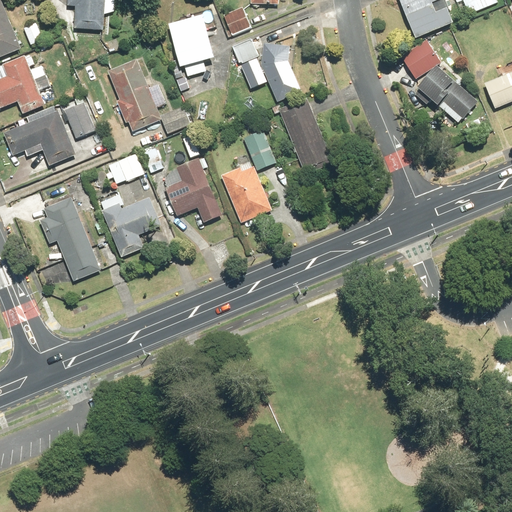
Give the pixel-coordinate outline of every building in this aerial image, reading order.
[(105,28),(106,0),(68,0),(69,3),(77,4),(76,26),(105,28)] [(447,0),(401,0),(416,36),(456,20),(447,0)] [(456,0),(461,13),(469,10),(470,14),(499,3),(497,0),(456,0)] [(0,60),(24,50),(4,1),(0,2),(0,60)] [(244,8),(224,16),(232,36),(252,28),(244,8)] [(205,11),(170,22),(182,63),(217,53),(205,11)] [(36,23),(24,28),(30,46),(43,41),(36,23)] [(263,63),(279,99),(303,88),(290,59),(292,44),(265,41),(263,63)] [(252,42),(234,49),(239,64),(258,57),(252,42)] [(12,78),(0,82),(0,111),(21,103),(26,115),(48,106),(29,57),(7,66),(12,78)] [(163,117),(138,57),(109,69),(121,97),(118,99),(127,121),(130,120),(134,130),(163,117)] [(258,60),(241,67),(251,90),(267,83),(258,60)] [(481,98),(439,63),(416,89),(457,125),(481,98)] [(205,64),(185,69),(187,78),(207,73),(205,64)] [(498,107),(511,100),(511,69),(486,81),(498,107)] [(183,70),(174,73),(181,92),(190,89),(183,70)] [(309,96),(281,107),(307,173),(335,162),(309,96)] [(86,104),(65,112),(76,140),(97,131),(86,104)] [(59,109),(5,130),(14,153),(42,142),(51,164),(77,154),(59,109)] [(157,149),(143,154),(151,174),(164,169),(157,149)] [(182,179),(167,185),(178,213),(198,205),(204,220),(223,213),(199,153),(175,163),(182,179)] [(138,156),(109,166),(111,173),(106,174),(108,180),(114,178),(116,185),(144,175),(138,156)] [(242,165),(222,173),(242,221),(274,208),(256,165),(244,170),(242,165)] [(102,268),(73,195),(45,206),(49,215),(41,218),(51,242),(58,239),(74,279),(102,268)] [(120,202),(103,208),(123,257),(146,247),(141,233),(163,224),(151,196),(122,207),(120,202)]
